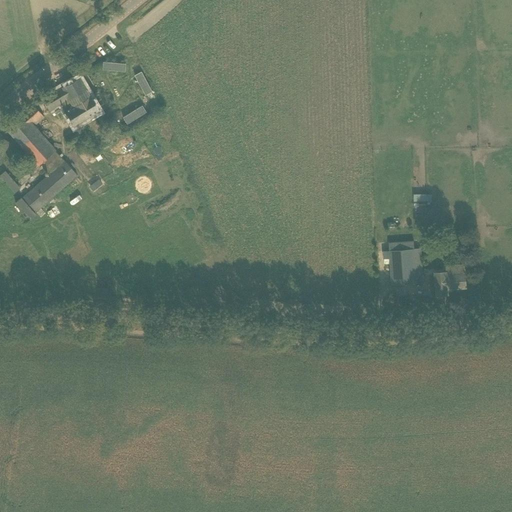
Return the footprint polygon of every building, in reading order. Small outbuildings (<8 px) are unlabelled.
[(102,69),(125,71),(125,64),(103,62),(102,69)] [(142,69),(136,72),(145,92),(151,89),(142,69)] [(87,72),(79,77),(42,99),(49,111),(60,104),(74,126),(86,119),(99,111),(90,96),(98,91),(87,72)] [(49,174),(64,161),(55,150),(34,125),(43,117),(33,105),(5,129),(28,154),(38,165),(40,163),(49,174)] [(123,117),(127,124),(146,112),(142,106),(123,117)] [(67,139),(70,145),(81,138),(78,133),(67,139)] [(0,158),(10,143),(4,139),(0,145),(0,158)] [(35,212),(77,175),(65,161),(64,161),(49,174),(23,197),(35,212)] [(20,188),(5,171),(0,175),(0,176),(14,193),(20,188)] [(149,191),(152,190),(154,189),(156,187),(156,184),(156,182),(156,180),(154,178),(152,176),(150,176),(148,176),(145,176),(143,178),(141,180),(141,183),(141,185),(142,188),(144,190),(147,191),(149,191)] [(36,215),(21,198),(15,203),(30,220),(36,215)] [(421,248),(389,250),(392,285),(424,283),(421,248)] [(446,272),(435,273),(436,296),(448,295),(448,287),(453,287),(453,289),(466,288),(465,273),(461,273),(460,264),(445,265),(446,272)]
